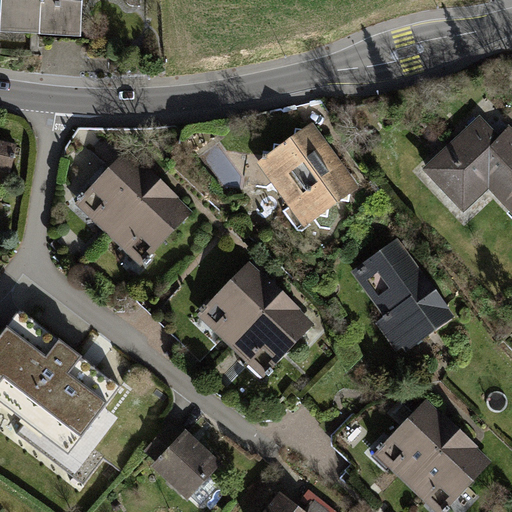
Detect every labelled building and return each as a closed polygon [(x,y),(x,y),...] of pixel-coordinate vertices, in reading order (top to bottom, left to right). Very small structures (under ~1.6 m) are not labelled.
[(79,0),(0,0),(0,37),(78,40),(79,0)] [(511,130),(491,107),(420,170),(458,214),(484,191),(511,222),(511,130)] [(310,131),(254,170),(298,233),(354,194),(310,131)] [(14,146),(0,143),(0,174),(7,176),(14,146)] [(118,159),(72,209),(139,271),(186,221),(118,159)] [(397,247),(350,277),(400,353),(447,323),(397,247)] [(247,272),(197,322),(259,382),(309,332),(247,272)] [(65,374),(1,324),(0,326),(0,408),(21,425),(14,435),(79,485),(99,459),(74,440),(116,386),(78,357),(65,374)] [(444,511),(489,465),(427,406),(376,460),(431,511),(444,511)] [(186,437),(154,472),(189,503),(220,468),(186,437)] [(291,511),(276,500),(266,511),(291,511)]
